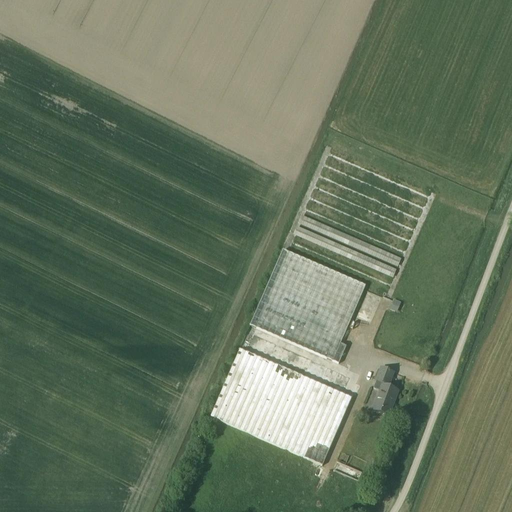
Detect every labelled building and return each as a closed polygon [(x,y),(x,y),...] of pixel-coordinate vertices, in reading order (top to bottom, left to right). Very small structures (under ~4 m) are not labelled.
[(333,187),(321,186),(328,201),(324,201),(325,201),(324,204),(331,218),(334,222),(345,224),(344,222),(363,224),(366,231),(368,228),(387,235),(377,240),(382,250),(368,248),(373,259),(370,259),(369,269),(392,278),(401,258),(389,253),(403,255),(429,191),(330,152),(327,160),(339,164),(326,163),(318,181),(333,187)] [(346,347),(340,345),(365,287),(281,251),(249,326),(338,365),(346,347)] [(357,318),(371,324),(382,298),(368,292),(357,318)] [(400,304),(393,301),(389,310),(397,314),(400,304)] [(245,353),(304,378),(305,377),(343,394),(350,379),(312,362),(313,360),(253,334),(245,353)] [(209,418),(214,420),(322,467),(351,399),(238,350),(209,418)] [(373,409),(389,415),(398,392),(388,388),(388,386),(394,372),(382,367),(376,382),(374,389),(380,392),(373,409)]
